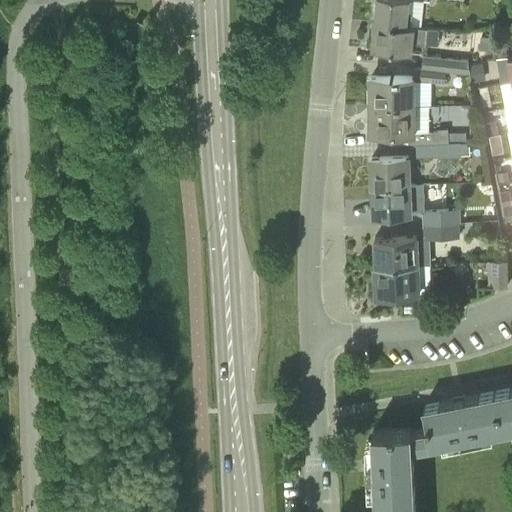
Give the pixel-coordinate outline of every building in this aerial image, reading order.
[(377,0),(375,22),(420,26),(423,0),(377,0)] [(372,48),(413,52),(414,41),(426,42),(427,28),(420,26),(375,22),(372,48)] [(423,68),(447,71),(470,73),(470,59),(424,54),(423,68)] [(511,80),(511,55),(498,58),(496,58),(501,83),(511,80)] [(421,79),(446,82),(447,71),(423,68),(414,67),(413,76),(417,76),(417,79),(421,79)] [(372,106),(417,106),(417,79),(417,76),(413,76),(372,76),(372,106)] [(409,144),(450,142),(449,127),(439,128),(439,130),(427,131),(427,115),(427,105),(417,106),(372,106),(371,132),(409,133),(409,144)] [(493,152),(505,150),(502,133),(490,135),(493,152)] [(462,154),(461,142),(450,142),(409,144),(410,156),(411,156),(411,157),(440,156),(440,157),(462,156),(462,154)] [(413,185),(411,157),(411,156),(410,156),(372,158),(373,187),(413,185)] [(374,214),(414,212),(413,198),(419,198),(419,185),(413,185),(373,187),(374,214)] [(460,222),(469,221),(468,207),(461,208),(461,207),(423,208),(423,223),(460,222)] [(431,238),(461,236),(460,222),(423,223),(424,235),(420,235),(376,237),(377,266),(430,264),(432,264),(431,238)] [(494,286),(508,286),(507,260),(493,260),(494,286)] [(378,294),(420,292),(420,279),(430,279),(430,264),(377,266),(378,294)] [(503,428),(511,426),(511,387),(496,391),(503,428)] [(432,442),(503,428),(496,391),(424,405),(429,426),(432,442)] [(416,500),(414,465),(413,446),(432,442),(429,426),(413,430),(412,427),(374,429),(377,502),(416,500)] [(416,511),(416,500),(377,502),(377,511),(416,511)]
